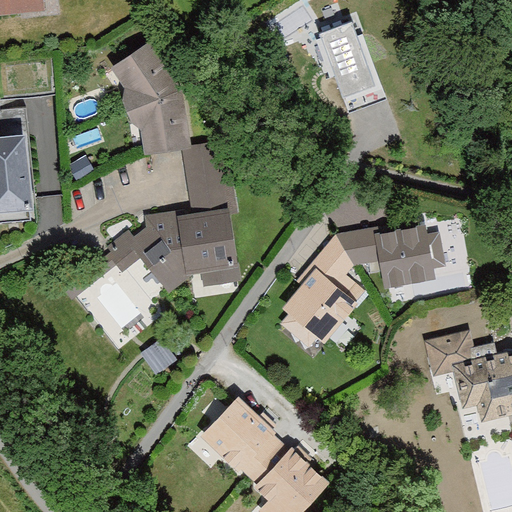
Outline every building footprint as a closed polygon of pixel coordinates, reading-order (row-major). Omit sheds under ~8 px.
[(0,0),(0,13),(41,9),(40,0),(0,0)] [(351,13),(318,26),(343,87),(376,73),(351,13)] [(147,35),(106,66),(122,87),(119,97),(128,121),(139,125),(141,149),(187,145),(182,81),(147,35)] [(17,132),(0,134),(0,202),(25,199),(17,132)] [(223,152),(179,155),(183,209),(231,205),(223,152)] [(238,283),(231,205),(183,209),(173,210),(179,270),(195,268),(197,286),(238,283)] [(179,270),(173,210),(136,214),(54,288),(69,304),(112,265),(121,270),(134,259),(164,295),(195,268),(179,270)] [(419,220),(334,233),(354,268),(377,265),(380,284),(443,275),(437,229),(420,232),(419,220)] [(354,268),(334,233),(279,307),(321,338),(348,301),(343,297),(353,283),(346,279),(354,268)] [(467,329),(422,338),(430,375),(453,370),(460,406),(477,402),(480,419),(511,412),(511,345),(472,354),(467,329)] [(270,429),(232,395),(197,434),(233,468),(266,432),(270,429)] [(283,448),(266,432),(233,468),(251,484),(283,448)] [(294,511),(323,480),(283,448),(251,484),(264,497),(252,510),(254,511),(294,511)]
